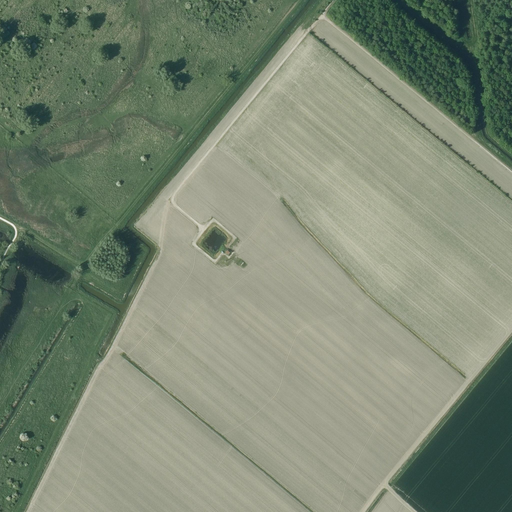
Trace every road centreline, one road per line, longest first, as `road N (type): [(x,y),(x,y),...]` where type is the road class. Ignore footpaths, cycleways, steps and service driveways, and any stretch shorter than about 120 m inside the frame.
road 1 (track): [(298,0),(81,271)]
road 2 (track): [(13,227),(81,271),(0,402)]
